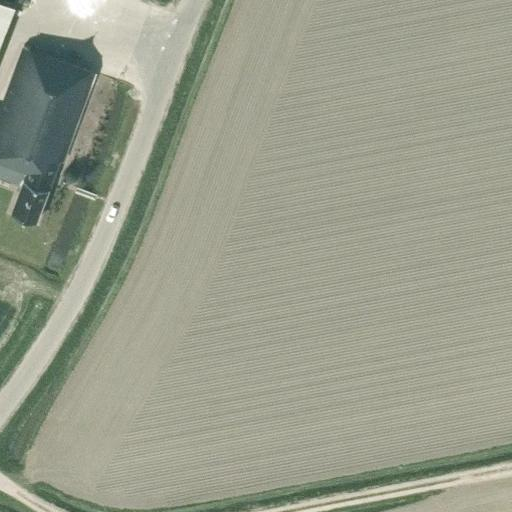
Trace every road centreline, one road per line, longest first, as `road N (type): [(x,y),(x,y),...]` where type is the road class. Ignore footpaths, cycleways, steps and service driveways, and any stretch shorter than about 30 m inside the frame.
road 1 (tertiary): [(0,404),(84,291),(199,0)]
road 2 (track): [(283,511),(511,467)]
